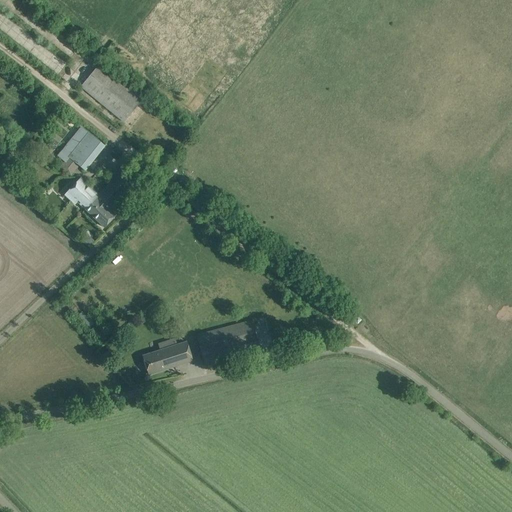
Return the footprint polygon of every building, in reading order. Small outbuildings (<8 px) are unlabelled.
[(100,63),(87,78),(81,86),(124,122),(143,98),(100,63)] [(104,145),(89,133),(81,127),(58,155),(75,169),(79,164),(85,169),(104,145)] [(47,136),(57,145),(62,139),(52,130),(47,136)] [(81,177),(71,189),(67,192),(68,192),(65,195),(72,201),(74,198),(105,227),(116,215),(110,209),(141,176),(128,164),(99,194),(81,177)] [(207,243),(192,225),(147,263),(162,281),(207,243)] [(179,304),(227,270),(217,256),(169,290),(179,304)] [(245,301),(233,280),(182,310),(194,331),(245,301)] [(261,351),(258,341),(252,320),(197,334),(205,366),(261,351)] [(187,342),(174,346),(172,339),(158,343),(160,350),(143,356),(149,374),(193,360),(187,342)]
